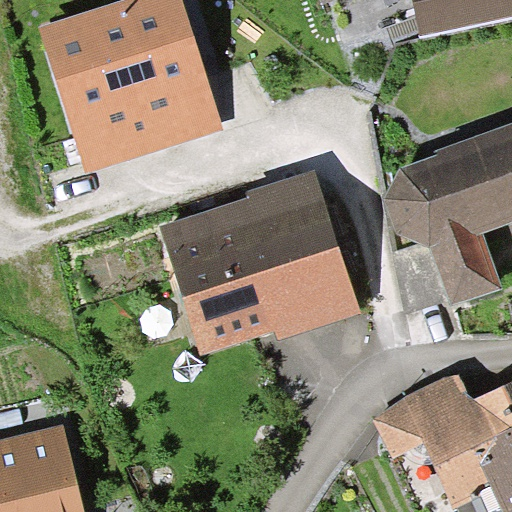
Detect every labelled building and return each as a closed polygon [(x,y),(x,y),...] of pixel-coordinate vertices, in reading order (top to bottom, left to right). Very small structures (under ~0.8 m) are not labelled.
[(210,118),(172,0),(100,0),(40,19),(84,158),(210,118)] [(511,0),(319,0),(337,48),(418,19),(413,5),(423,0),(425,0),(433,38),(511,21),(511,0)] [(389,258),(400,315),(448,300),(449,303),(490,290),(470,234),(511,219),(511,131),(433,160),(435,164),(399,178),(385,204),(396,234),(424,245),(389,258)] [(160,234),(198,348),(349,299),(312,185),(160,234)] [(462,511),(511,511),(511,384),(466,408),(454,381),(405,401),(371,424),(390,461),(419,446),(446,508),(458,502),(462,511)] [(85,511),(63,424),(0,439),(0,507),(1,511),(85,511)]
